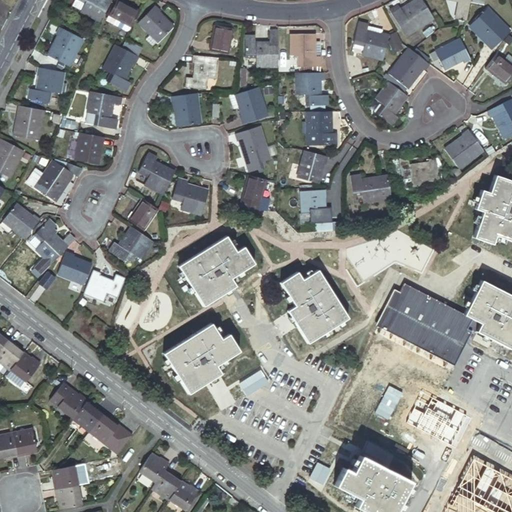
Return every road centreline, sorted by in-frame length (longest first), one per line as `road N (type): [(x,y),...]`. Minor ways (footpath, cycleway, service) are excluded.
road 1 (residential): [(160,283),(170,252),(214,221),(259,229),(332,268),(511,150)]
road 2 (residential): [(0,298),(275,511)]
road 3 (residential): [(332,4),(340,91),(362,127),(390,140),(415,136)]
road 4 (residential): [(194,0),(130,129)]
